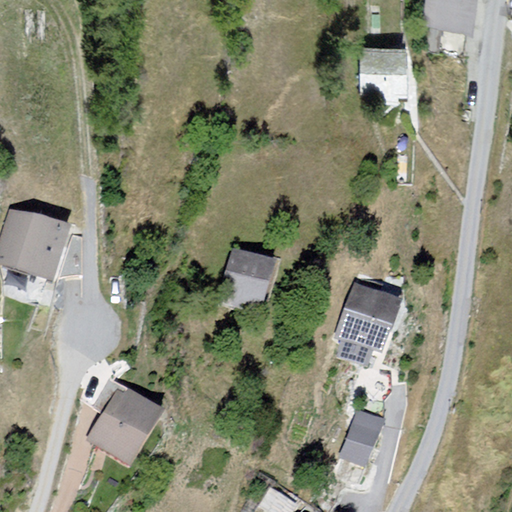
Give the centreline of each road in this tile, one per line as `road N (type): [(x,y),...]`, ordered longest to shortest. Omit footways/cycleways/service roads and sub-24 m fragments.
road 1 (residential): [(498,0),(455,348),(426,448),(395,511)]
road 2 (residential): [(38,511),(55,428),(102,321),(94,188)]
road 3 (track): [(94,188),(82,27)]
